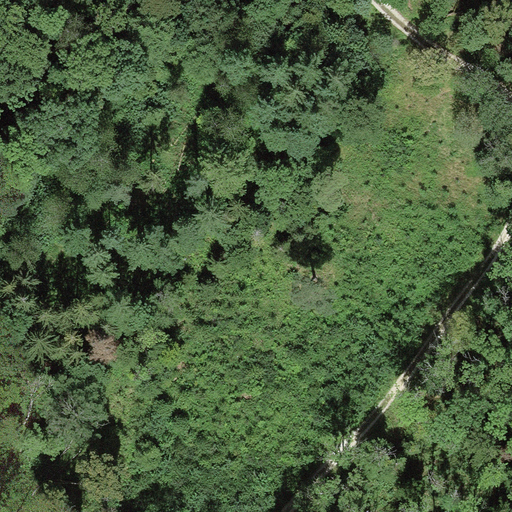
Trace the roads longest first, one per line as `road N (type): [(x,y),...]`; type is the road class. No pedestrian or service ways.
road 1 (track): [(511,230),(376,412),(287,511)]
road 2 (track): [(371,0),(411,40),(511,101)]
